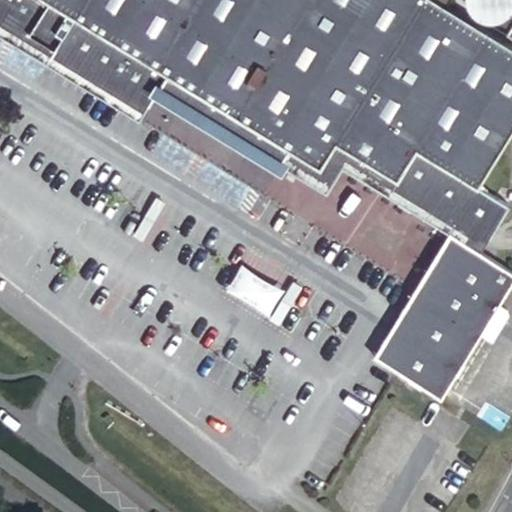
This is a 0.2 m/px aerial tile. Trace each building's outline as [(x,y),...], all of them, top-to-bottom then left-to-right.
[(27,0),(0,0),(0,26),(19,39),(40,7),(27,0)] [(421,24),(431,7),(419,0),(27,0),(40,7),(19,39),(43,54),(64,22),(157,83),(251,139),(267,115),(326,151),(409,17),(421,24)] [(443,0),(419,0),(431,7),(437,11),(443,0)] [(458,0),(502,17),(508,0),(458,0)] [(511,58),(437,11),(431,7),(421,24),(409,17),(326,151),(328,154),(386,187),(404,159),(497,217),(501,211),(469,192),(511,123),(511,58)] [(150,95),(157,83),(64,22),(43,54),(125,107),(133,96),(150,95)] [(362,364),(377,374),(455,254),(468,263),(474,253),(481,243),(386,187),(328,154),(311,178),(281,159),(274,172),(150,95),(133,96),(125,107),(43,54),(19,39),(0,26),(0,49),(127,130),(137,113),(229,170),(236,159),(312,206),(329,180),(427,242),(435,247),(362,364)] [(157,83),(150,95),(274,172),(281,159),(251,139),(157,83)] [(328,154),(326,151),(267,115),(251,139),(311,178),(328,154)] [(386,187),(481,243),(497,217),(404,159),(386,187)] [(377,374),(427,406),(464,345),(478,353),(496,323),(482,315),(502,284),(468,263),(455,254),(377,374)] [(511,284),(511,261),(504,262),(502,284),(511,284)] [(226,289),(271,307),(282,280),(237,262),(226,289)]
